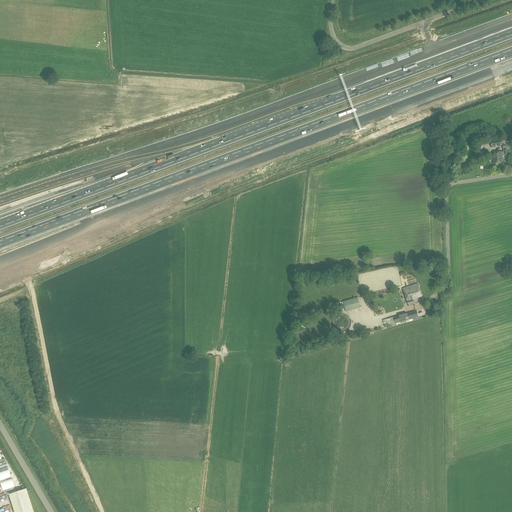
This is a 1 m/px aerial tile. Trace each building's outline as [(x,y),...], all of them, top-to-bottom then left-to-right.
[(507,149),(503,150),(503,151),(492,153),(493,163),(502,162),(501,155),(508,155),(507,149)] [(421,297),(417,284),(403,289),(407,301),(408,306),(414,304),(413,299),(421,297)] [(346,311),(360,308),(357,298),(343,302),(346,311)] [(395,324),(418,317),(416,311),(393,317),(395,324)] [(393,317),(387,319),(389,326),(389,327),(395,325),(396,325),(395,324),(393,317)] [(33,511),(26,489),(9,494),(14,511),(33,511)]
